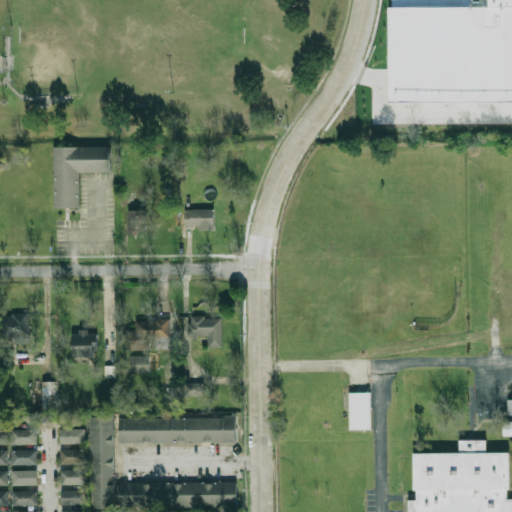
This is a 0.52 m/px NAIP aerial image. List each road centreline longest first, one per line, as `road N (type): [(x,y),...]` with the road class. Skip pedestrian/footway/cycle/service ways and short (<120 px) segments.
road 1 (tertiary): [(263,511),(264,231),(277,185),(341,80),(366,0)]
road 2 (residential): [(0,270),(261,270)]
